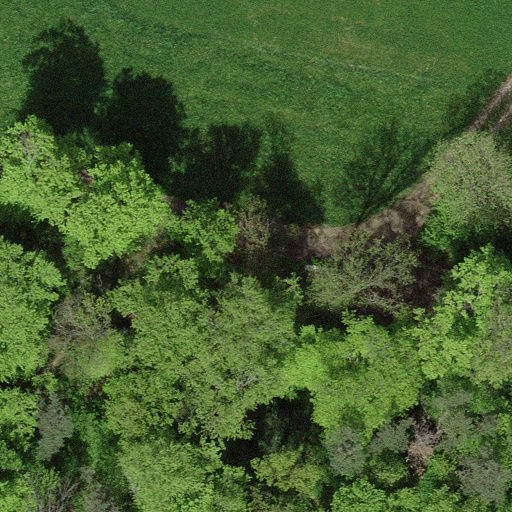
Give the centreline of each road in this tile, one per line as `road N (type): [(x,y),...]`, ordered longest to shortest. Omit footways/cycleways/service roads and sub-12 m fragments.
road 1 (track): [(0,141),(511,284)]
road 2 (track): [(397,253),(433,193),(511,96)]
